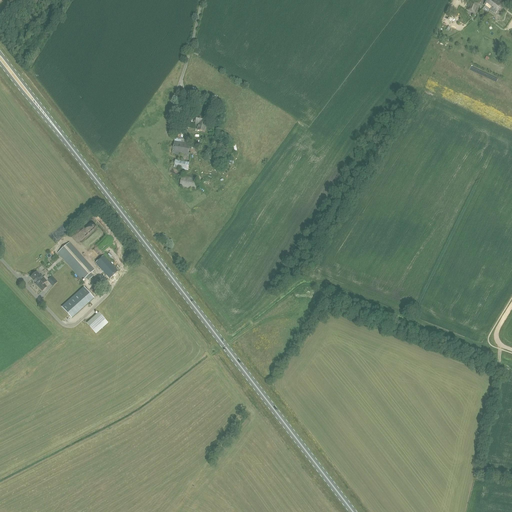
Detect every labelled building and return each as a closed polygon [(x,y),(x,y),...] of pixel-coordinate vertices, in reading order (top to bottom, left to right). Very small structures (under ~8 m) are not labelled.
[(467,10),(476,14),(480,5),(471,0),(467,10)] [(497,0),(496,0),(496,1),(494,0),(487,0),(484,5),(490,9),(490,10),(495,14),(503,4),(497,0)] [(205,132),(206,126),(208,118),(198,116),(196,125),(199,125),(198,130),(205,132)] [(189,152),(190,143),(186,143),(187,139),(175,137),(173,150),(189,152)] [(188,167),(189,161),(176,159),(175,164),(188,167)] [(86,235),(84,232),(77,236),(79,240),(86,235)] [(94,261),(113,243),(108,237),(101,244),(104,246),(96,253),(95,251),(91,255),(90,254),(89,255),(94,261)] [(70,243),(58,253),(83,281),(86,277),(89,280),(93,276),(91,273),(94,270),(70,243)] [(96,263),(110,279),(118,272),(104,256),(96,263)] [(44,284),(47,282),(42,276),(41,277),(37,272),(31,278),(37,285),(37,286),(43,292),(47,288),(44,284)] [(98,278),(93,282),(99,290),(105,285),(98,278)] [(49,283),(53,287),(57,282),(54,279),(49,283)] [(84,287),(62,307),(72,318),(94,298),(84,287)] [(96,334),(109,323),(100,313),(87,324),(96,334)]
